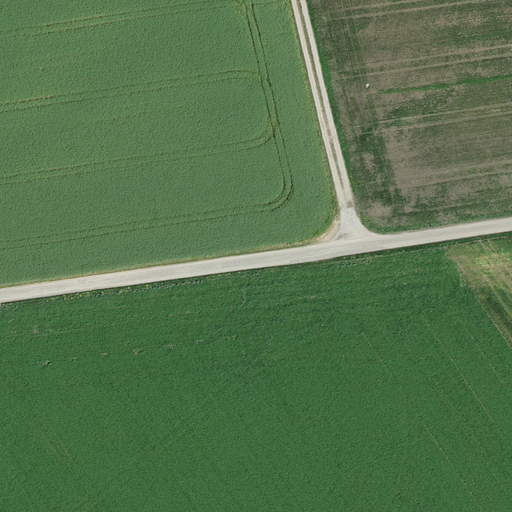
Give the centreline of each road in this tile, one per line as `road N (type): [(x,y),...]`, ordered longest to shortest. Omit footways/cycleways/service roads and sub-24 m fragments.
road 1 (unclassified): [(511,226),(0,299)]
road 2 (track): [(299,0),(357,249)]
